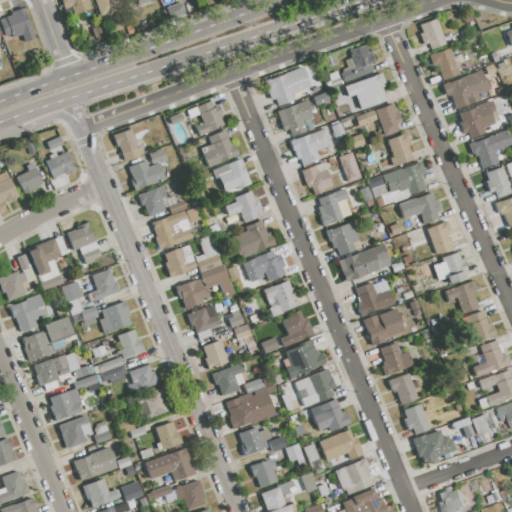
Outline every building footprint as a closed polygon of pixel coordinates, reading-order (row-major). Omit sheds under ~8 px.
[(60,0),(88,0),(91,8),(66,17),(60,0)] [(92,0),(113,0),(117,9),(99,16),(92,0)] [(166,8),(182,3),(186,15),(170,21),(166,8)] [(10,13),(25,7),(36,37),(21,42),(19,36),(12,39),(10,34),(5,36),(0,23),(0,18),(11,15),(10,13)] [(435,19),(445,44),(430,50),(428,43),(422,45),(418,34),(420,33),(417,26),(435,19)] [(349,51),(364,46),(366,53),(371,52),(375,63),(370,64),(373,71),(343,82),(340,73),(347,70),(343,60),(351,57),(349,51)] [(449,49),(458,74),(442,80),(437,66),(432,68),(428,56),(449,49)] [(325,69),(321,59),(333,55),(337,64),(325,69)] [(455,110),(450,95),(446,97),(442,86),(459,79),(458,78),(480,70),(487,90),(476,94),(479,101),(455,110)] [(327,74),(335,71),(338,79),(330,82),(327,74)] [(360,81),(381,74),(384,83),(382,83),(383,87),(382,88),(386,100),(367,107),(361,91),(363,90),(360,81)] [(284,75),(286,81),(297,76),(300,85),(292,88),(293,90),(290,91),(293,99),(277,105),(274,98),(270,100),(264,82),(284,75)] [(338,79),(340,85),(332,88),(330,82),(338,79)] [(312,98),(325,94),(328,102),(315,107),(312,98)] [(186,111),(210,101),(212,107),(217,105),(221,116),(219,117),(223,125),(198,136),(195,127),(202,124),(198,115),(189,118),(186,111)] [(276,112),(305,101),(311,117),(301,121),(305,131),(290,137),(287,129),(283,130),(276,112)] [(375,110),(391,104),(393,111),(396,110),(401,122),(396,123),(399,130),(384,136),(375,110)] [(475,108),(484,133),(469,139),(466,131),(461,133),(454,115),(475,108)] [(497,112),(509,108),(511,115),(500,120),(497,112)] [(367,123),(363,113),(372,110),(376,120),(367,123)] [(167,118),(178,113),(182,121),(171,125),(167,118)] [(354,116),(363,113),(367,123),(357,127),(354,116)] [(112,135),(129,129),(136,148),(141,146),(144,153),(123,161),(118,146),(116,147),(112,135)] [(290,141),(325,129),(331,145),(315,151),(318,160),(302,166),(298,157),(296,158),(290,141)] [(467,144),(474,141),(474,143),(487,138),(487,137),(505,130),(510,145),(494,151),(498,163),(482,169),(477,155),(474,157),(473,153),(471,154),(467,144)] [(223,131),(228,143),(232,142),(237,154),(207,167),(201,154),(211,150),(206,138),(223,131)] [(386,141),(401,135),(400,134),(407,132),(410,141),(408,142),(410,145),(407,146),(412,159),(395,165),(386,141)] [(349,139),(361,135),(364,144),(353,148),(349,139)] [(45,143),(59,136),(62,144),(49,150),(45,143)] [(25,145),(31,143),(35,152),(29,154),(25,145)] [(127,167),(144,161),(146,167),(151,165),(147,154),(162,148),(168,166),(160,169),(164,179),(132,190),(129,180),(131,179),(127,167)] [(363,154),(373,150),(377,163),(367,166),(363,154)] [(44,161),(49,159),(47,156),(55,153),(56,156),(65,152),(74,171),(64,175),(63,173),(52,178),(44,161)] [(338,158),(351,153),(360,178),(347,183),(338,158)] [(239,159),(250,183),(224,194),(216,176),(213,177),(210,171),(233,161),(234,162),(239,159)] [(380,175),(400,168),(400,170),(414,165),(413,164),(420,161),(423,171),(422,172),(423,175),(421,176),(426,189),(409,195),(406,189),(397,192),(397,190),(389,193),(387,186),(385,187),(380,175)] [(16,177),(27,171),(25,166),(31,163),(41,183),(23,192),(16,177)] [(322,163),(330,185),(313,192),(311,187),(307,188),(300,171),(322,163)] [(485,173),(501,167),(510,193),(495,199),(492,191),(489,192),(484,181),(488,180),(485,173)] [(0,173),(5,171),(16,194),(0,202),(0,173)] [(367,181),(379,177),(385,193),(373,197),(367,181)] [(136,195),(161,186),(166,197),(160,199),(164,211),(147,218),(143,206),(140,207),(136,195)] [(316,199),(343,189),(347,199),(342,201),(346,209),(340,211),(342,219),(323,226),(316,208),(319,206),(316,199)] [(250,191),(253,199),(256,198),(263,214),(244,223),(239,211),(227,216),(223,207),(235,202),(233,198),(250,191)] [(397,204),(430,192),(433,201),(437,199),(441,210),(435,212),(438,219),(423,224),(419,213),(402,219),(397,204)] [(498,203),(511,197),(511,226),(508,228),(498,203)] [(170,214),(167,206),(182,201),(185,209),(170,214)] [(185,211),(195,208),(199,219),(190,223),(185,211)] [(151,223),(182,212),(191,238),(158,250),(153,237),(156,236),(151,223)] [(244,227),(260,220),(266,233),(269,232),(274,244),(239,259),(230,238),(246,231),(244,227)] [(425,229),(440,224),(440,223),(446,221),(449,230),(447,231),(449,235),(446,236),(451,249),(435,255),(425,229)] [(66,233),(76,229),(75,226),(86,222),(99,257),(93,259),(94,262),(85,265),(81,255),(80,256),(78,249),(73,251),(66,233)] [(324,231),(330,228),(331,230),(351,222),(360,248),(338,257),(335,248),(332,249),(329,240),(327,241),(324,231)] [(388,227),(399,223),(403,231),(391,235),(388,227)] [(27,248),(53,238),(53,239),(60,236),(66,253),(60,255),(61,257),(45,263),(48,272),(38,276),(27,248)] [(343,275),(342,275),(336,261),(382,244),(387,259),(376,263),(378,269),(345,281),(343,275)] [(163,254),(187,245),(195,268),(169,278),(163,262),(166,262),(163,254)] [(257,257),(272,251),(274,257),(280,255),(284,266),(281,267),(284,275),(268,282),(257,257)] [(440,258),(457,252),(460,260),(463,259),(467,270),(462,272),(465,278),(449,284),(447,277),(437,280),(432,266),(441,262),(440,258)] [(16,257),(23,255),(28,268),(21,271),(16,257)] [(196,263),(217,255),(220,265),(200,272),(196,263)] [(200,272),(220,265),(223,264),(234,293),(223,297),(218,284),(206,288),(200,272)] [(419,267),(429,264),(434,276),(423,280),(419,267)] [(226,269),(234,266),(239,276),(231,279),(226,269)] [(90,276),(108,269),(113,282),(115,281),(119,291),(93,300),(90,292),(96,290),(90,276)] [(7,301),(0,280),(0,277),(16,272),(17,274),(23,272),(30,293),(7,301)] [(175,288),(199,279),(203,289),(205,289),(209,299),(185,308),(181,297),(179,298),(175,288)] [(80,297),(73,281),(59,288),(66,304),(80,297)] [(263,290),(270,286),(271,288),(287,281),(289,288),(293,286),(297,298),(292,300),(295,307),(281,313),(273,296),(266,299),(263,290)] [(443,291),(452,287),(453,288),(467,283),(472,281),(477,293),(473,294),(478,308),(461,314),(457,301),(448,304),(443,291)] [(356,304),(359,303),(354,289),(370,283),(375,295),(387,290),(393,304),(360,316),(356,304)] [(24,300),(24,299),(38,294),(46,316),(33,320),(35,326),(20,332),(15,318),(13,319),(8,306),(24,300)] [(82,311),(71,315),(66,303),(78,299),(82,311)] [(100,310),(124,302),(127,310),(125,311),(130,324),(102,334),(97,320),(103,318),(100,310)] [(186,315),(212,305),(219,325),(194,334),(192,326),(190,327),(186,315)] [(71,315),(82,311),(94,306),(97,315),(93,316),(82,320),(74,323),(71,315)] [(57,317),(55,311),(66,307),(68,313),(57,317)] [(379,320),(377,315),(394,308),(403,331),(382,339),(383,342),(371,346),(361,319),(374,315),(377,321),(379,320)] [(465,315),(483,309),(489,325),(491,324),(495,334),(475,342),(465,315)] [(282,321),(291,317),(290,314),(298,310),(301,318),(305,316),(313,335),(282,348),(279,339),(288,335),(282,321)] [(227,319),(239,314),(242,323),(231,328),(227,319)] [(43,325),(67,316),(74,334),(49,343),(45,332),(43,325)] [(93,316),(96,323),(89,325),(85,327),(82,320),(93,316)] [(89,325),(91,331),(83,334),(80,328),(89,325)] [(232,330),(246,325),(250,335),(236,340),(232,330)] [(116,335),(133,329),(137,339),(135,339),(137,344),(140,343),(143,350),(122,358),(119,350),(121,350),(116,335)] [(22,340),(40,333),(40,334),(45,332),(49,343),(53,352),(29,361),(28,356),(26,357),(22,348),(24,347),(22,340)] [(259,343),(273,337),(278,348),(264,354),(259,343)] [(202,347),(219,341),(226,362),(207,369),(203,359),(206,358),(202,347)] [(284,352),(310,341),(315,353),(318,352),(323,364),(288,379),(283,368),(289,365),(284,352)] [(479,346),(494,341),(496,345),(500,344),(504,352),(502,353),(503,355),(505,355),(509,365),(475,377),(472,367),(477,366),(474,357),(481,354),(479,346)] [(378,348),(395,342),(399,354),(407,351),(412,365),(383,375),(380,366),(382,365),(381,362),(383,361),(378,348)] [(90,350),(103,345),(106,353),(93,358),(90,350)] [(31,367),(63,355),(64,356),(73,353),(79,368),(58,375),(57,370),(54,371),(57,379),(54,381),(56,387),(45,392),(42,385),(38,386),(31,367)] [(122,365),(99,374),(96,366),(119,357),(122,365)] [(221,396),(216,383),(214,384),(210,374),(240,363),(244,372),(240,373),(243,383),(237,385),(238,390),(221,396)] [(74,371),(88,365),(91,373),(77,378),(74,371)] [(98,374),(99,374),(122,365),(125,373),(101,382),(98,374)] [(128,372),(147,365),(150,372),(153,371),(157,383),(129,393),(126,385),(132,383),(128,372)] [(291,383),(324,369),(327,377),(330,376),(335,388),(329,390),(331,396),(302,408),(291,383)] [(477,382),(508,370),(511,380),(511,397),(488,407),(484,397),(498,392),(495,384),(480,389),(477,382)] [(387,382),(407,374),(416,400),(400,406),(395,392),(392,393),(387,382)] [(72,384),(95,375),(97,382),(76,390),(75,390),(74,388),(72,384)] [(243,385),(261,378),(264,387),(246,393),(243,385)] [(48,398),(74,388),(75,390),(76,390),(80,402),(77,404),(80,411),(54,420),(48,406),(51,406),(48,398)] [(132,398),(160,388),(169,411),(151,417),(150,414),(139,418),(132,398)] [(224,402),(248,394),(249,397),(265,391),(274,416),(249,425),(249,423),(234,428),(224,402)] [(319,406),(334,400),(339,412),(343,410),(349,424),(330,432),(328,427),(318,431),(311,416),(321,412),(319,406)] [(503,406),(511,402),(511,427),(511,428),(503,406)] [(403,411),(420,404),(430,430),(413,436),(411,429),(407,430),(403,419),(405,418),(403,411)] [(470,420),(484,415),(489,429),(475,434),(470,420)] [(57,425),(84,416),(90,434),(83,437),(85,442),(66,449),(57,425)] [(452,423),(467,418),(469,424),(460,427),(454,430),(452,423)] [(95,435),(92,425),(102,421),(106,431),(95,435)] [(154,428),(170,422),(175,435),(178,434),(181,443),(162,450),(154,428)] [(460,427),(469,424),(473,436),(465,439),(460,427)] [(128,431),(142,426),(145,434),(131,439),(128,431)] [(238,434),(255,428),(256,432),(266,429),(270,439),(264,441),(266,448),(243,457),(239,446),(242,445),(238,434)] [(93,436),(95,435),(106,431),(109,439),(96,444),(93,436)] [(319,441),(340,432),(341,434),(348,431),(351,437),(354,436),(362,454),(349,459),(347,452),(327,460),(319,441)] [(410,440),(424,435),(424,436),(438,431),(441,438),(446,436),(447,440),(451,438),(455,450),(448,453),(449,456),(443,458),(442,455),(432,458),(433,462),(423,465),(420,457),(417,458),(410,440)] [(7,448),(12,461),(0,465),(0,440),(6,438),(9,447),(7,448)] [(268,442),(280,438),(284,447),(272,452),(268,442)] [(284,449),(296,444),(301,457),(289,462),(284,449)] [(302,448),(313,444),(321,466),(310,470),(302,448)] [(71,462),(88,456),(87,454),(107,446),(116,468),(88,478),(88,477),(78,481),(71,462)] [(167,455),(185,448),(190,461),(187,462),(189,468),(192,467),(195,474),(174,482),(171,474),(174,473),(167,455)] [(118,469),(115,461),(127,457),(130,465),(118,469)] [(334,472),(338,471),(337,469),(364,458),(368,468),(366,469),(370,478),(367,479),(370,485),(344,496),(334,472)] [(248,467),(268,460),(269,462),(273,461),(275,466),(271,468),(276,483),(259,489),(254,476),(252,477),(248,467)] [(0,504),(0,488),(3,487),(0,480),(0,477),(17,471),(20,479),(23,478),(28,492),(26,493),(26,494),(0,504)] [(85,485),(101,479),(106,493),(114,491),(117,498),(91,508),(86,496),(88,495),(85,485)] [(120,491),(132,487),(130,483),(135,480),(141,495),(124,501),(120,491)] [(173,489),(198,480),(204,497),(201,498),(203,504),(186,510),(182,499),(177,501),(173,489)] [(265,511),(259,494),(276,488),(275,486),(292,480),(294,487),(288,489),(290,493),(281,496),(287,511),(265,511)] [(154,490),(169,485),(172,493),(157,498),(154,490)] [(385,511),(345,511),(342,503),(351,499),(351,498),(371,489),(376,501),(380,499),(385,511)] [(441,511),(438,503),(441,502),(438,494),(446,491),(447,494),(457,490),(463,506),(454,509),(455,511),(441,511)] [(138,500),(144,498),(146,505),(141,507),(138,500)] [(35,511),(0,511),(0,509),(31,499),(35,511)] [(113,511),(112,507),(125,502),(127,509),(122,511),(119,511),(113,511)]
